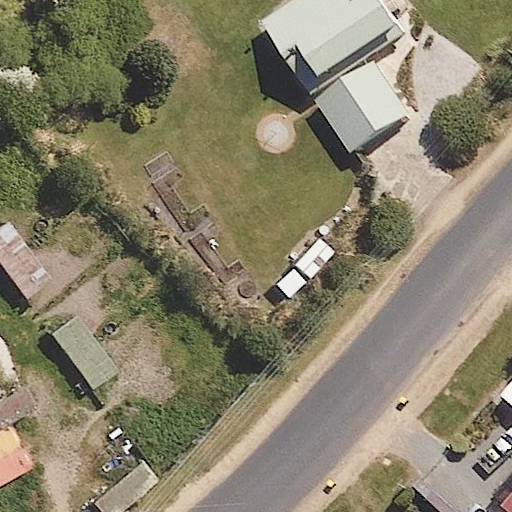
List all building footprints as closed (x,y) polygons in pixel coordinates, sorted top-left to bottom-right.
[(362,0),(311,0),(276,23),(302,63),(320,51),(341,82),(421,30),(401,0),(385,0),(369,11),(362,0)] [(420,117),(384,64),(327,103),(362,156),(420,117)] [(50,279),(9,222),(0,228),(0,260),(26,296),(50,279)] [(118,370),(76,316),(53,334),(95,388),(118,370)] [(47,445),(16,395),(0,405),(0,465),(3,471),(47,445)] [(123,511),(159,480),(139,459),(93,502),(102,511),(123,511)] [(511,511),(511,485),(502,497),(511,505),(511,511)]
